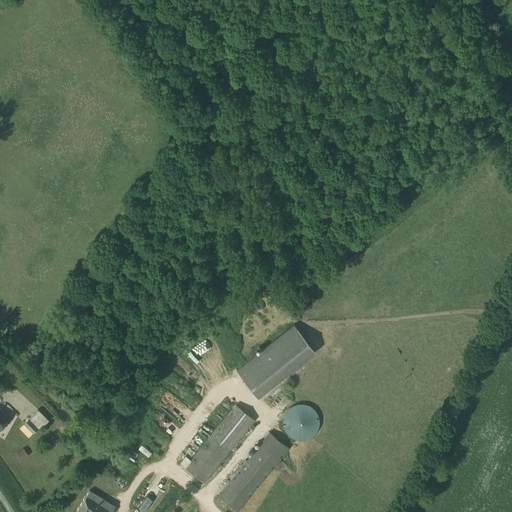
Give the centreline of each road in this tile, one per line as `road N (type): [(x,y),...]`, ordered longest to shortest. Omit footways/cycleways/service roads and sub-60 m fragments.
road 1 (track): [(253,404),(322,349),(302,327),(308,324),(505,312)]
road 2 (tertiary): [(406,511),(511,299)]
